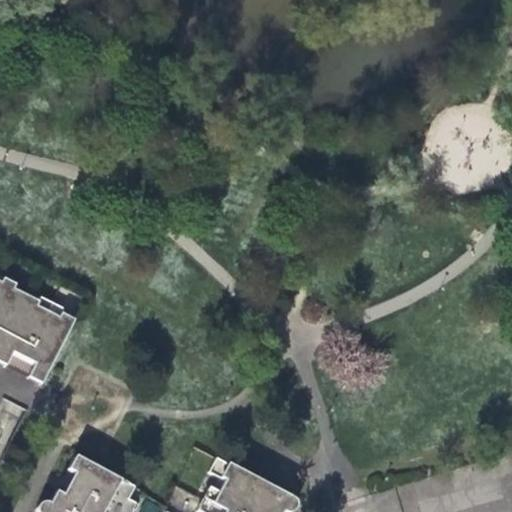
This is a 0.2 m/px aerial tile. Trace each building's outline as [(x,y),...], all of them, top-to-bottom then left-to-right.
[(67,325),(52,317),(50,320),(40,315),(28,309),(30,305),(4,292),(2,296),(0,294),(0,332),(7,336),(1,347),(8,351),(31,362),(38,366),(44,355),(49,358),(67,325)] [(40,315),(44,306),(33,300),(30,305),(28,309),(40,315)] [(54,312),(44,306),(40,315),(50,320),(52,317),(54,312)] [(0,364),(0,365),(8,351),(1,347),(7,336),(0,332),(0,364)] [(35,383),(49,358),(44,355),(38,366),(31,362),(23,377),(35,383)] [(63,469),(76,475),(79,469),(91,475),(94,469),(70,456),(63,469)] [(263,511),(266,508),(274,511),(288,511),(290,509),(291,506),(290,502),(287,499),(211,458),(203,474),(214,480),(208,492),(211,494),(206,505),(201,511),(263,511)] [(115,511),(116,511),(122,500),(128,504),(135,490),(94,469),(91,475),(79,469),(76,475),(64,498),(57,511),(44,504),(42,503),(37,504),(33,507),(32,511),(31,511),(115,511)] [(202,489),(197,500),(206,505),(211,494),(208,492),(202,489)] [(51,492),(44,504),(57,511),(64,498),(51,492)] [(128,511),(131,506),(128,504),(122,500),(116,511),(117,511),(128,511)] [(191,511),(201,511),(206,505),(197,500),(191,511)]
